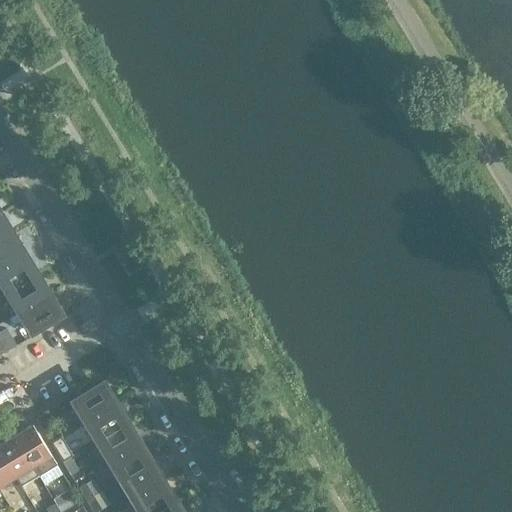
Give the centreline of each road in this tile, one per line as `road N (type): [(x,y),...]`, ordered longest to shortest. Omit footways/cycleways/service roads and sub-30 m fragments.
road 1 (residential): [(122,326),(0,115)]
road 2 (residential): [(238,511),(122,326)]
road 3 (residential): [(0,402),(122,326)]
